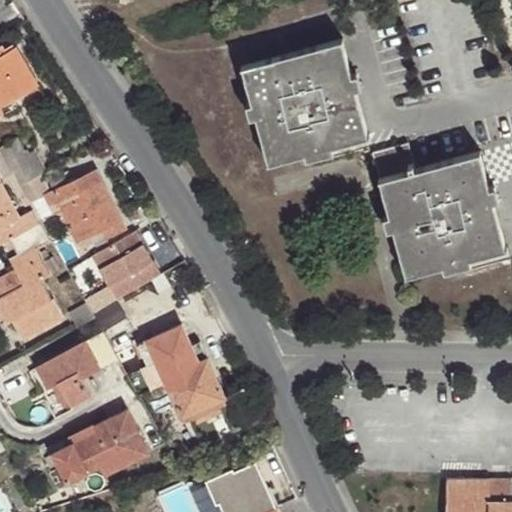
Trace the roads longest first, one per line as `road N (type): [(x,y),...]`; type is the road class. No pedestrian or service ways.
road 1 (secondary): [(253,356),(235,315),(34,0)]
road 2 (unclassified): [(253,356),(511,358)]
road 3 (secondary): [(328,511),(253,356)]
